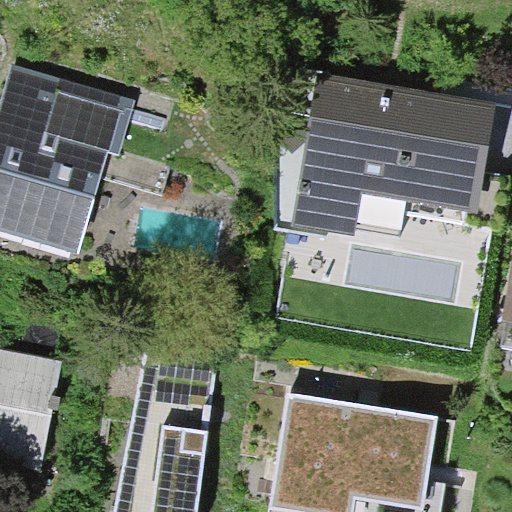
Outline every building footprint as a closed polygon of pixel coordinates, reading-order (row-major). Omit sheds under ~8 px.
[(0,237),(76,259),(106,155),(118,159),(134,105),(16,71),(1,122),(0,121),(0,237)] [(474,224),(496,113),(318,79),(289,229),(356,242),(363,203),(474,224)] [(124,220),(129,176),(101,173),(96,217),(124,220)] [(511,254),(501,328),(511,329),(511,254)] [(194,511),(209,361),(135,351),(114,511),(194,511)] [(0,466),(39,474),(60,367),(0,355),(0,466)] [(269,511),(441,511),(445,491),(428,488),(440,425),(288,400),(269,511)]
